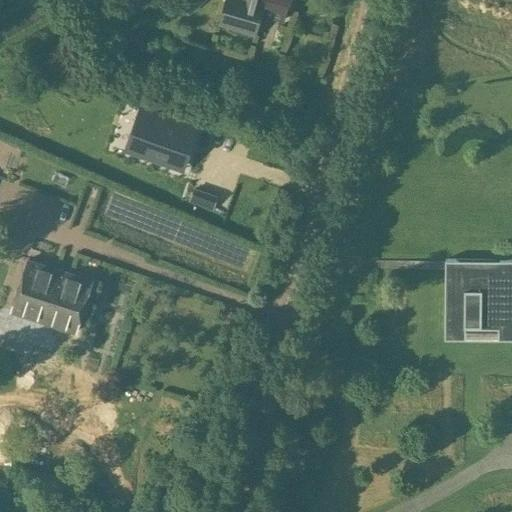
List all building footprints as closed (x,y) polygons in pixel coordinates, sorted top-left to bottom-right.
[(179,0),(189,11),(202,0),(179,0)] [(225,0),(219,23),(255,34),(262,12),(285,18),(289,0),(225,0)] [(152,115),(139,151),(185,167),(197,131),(152,115)] [(214,207),(216,198),(192,193),(189,202),(214,207)] [(243,268),(255,243),(190,213),(186,223),(209,234),(202,249),(243,268)] [(75,332),(92,281),(28,261),(12,312),(75,332)] [(467,270),(449,270),(448,319),(465,319),(465,326),(482,326),(482,316),(502,316),(502,333),(511,332),(511,286),(504,286),(504,270),(482,270),(482,269),(467,268),(467,270)]
